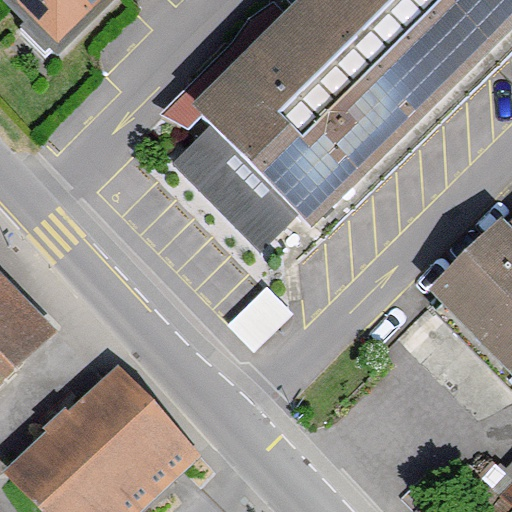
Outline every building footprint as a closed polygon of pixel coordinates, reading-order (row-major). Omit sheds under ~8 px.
[(115,0),(0,0),(0,6),(54,60),(115,0)] [(310,234),(511,36),(511,1),(511,0),(307,0),(192,114),(310,234)] [(511,377),(511,220),(433,296),(511,377)] [(0,389),(53,336),(0,281),(0,389)] [(143,511),(198,461),(115,373),(4,478),(35,511),(143,511)]
